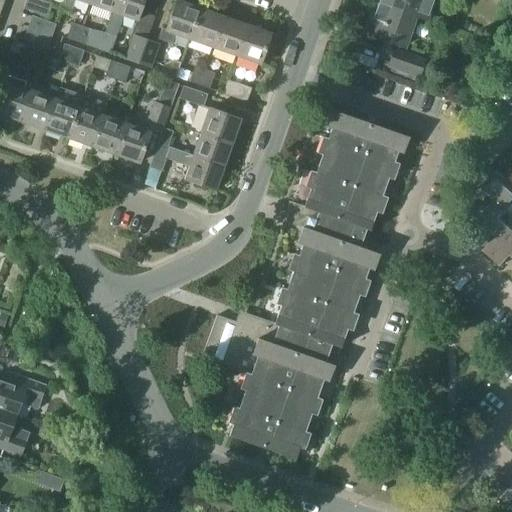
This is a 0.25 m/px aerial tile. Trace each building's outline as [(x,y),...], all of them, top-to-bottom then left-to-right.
[(25,0),(22,8),(48,17),(52,4),(47,3),(47,0),(25,0)] [(63,0),(60,9),(70,13),(75,0),(76,0),(88,4),(89,0),(63,0)] [(112,12),(116,0),(89,0),(88,4),(112,12)] [(116,0),(112,12),(105,33),(116,37),(123,17),(135,21),(143,0),(116,0)] [(174,0),(165,29),(162,28),(157,39),(171,44),(175,35),(188,40),(199,8),(175,0),(174,0)] [(375,0),(374,3),(414,17),(428,22),(435,0),(375,0)] [(414,17),(374,3),(363,33),(403,47),(414,17)] [(211,48),(222,17),(199,8),(188,40),(211,48)] [(27,28),(50,36),(54,24),(31,16),(27,28)] [(235,57),(246,25),(222,17),(211,48),(235,57)] [(80,27),(71,23),(65,39),(75,42),(76,39),(80,27)] [(258,65),(270,34),(246,25),(235,57),(258,65)] [(80,27),(76,39),(75,42),(84,46),(90,30),(80,27)] [(27,28),(24,35),(22,40),(46,48),(50,36),(27,28)] [(144,40),(133,36),(124,60),(136,64),(137,61),(144,40)] [(144,40),(137,61),(136,64),(149,68),(157,45),(144,40)] [(72,48),(63,45),(58,60),(67,64),(72,50),(72,48)] [(72,48),(72,50),(67,64),(77,67),(82,52),(72,48)] [(419,77),(424,61),(394,51),(389,67),(419,77)] [(120,65),(109,61),(104,77),(114,80),(119,68),(120,65)] [(120,65),(119,68),(114,80),(123,83),(129,68),(120,65)] [(193,67),(188,82),(188,83),(197,86),(199,82),(203,71),(193,67)] [(203,71),(199,82),(197,86),(208,89),(213,74),(203,71)] [(0,114),(20,122),(31,91),(33,85),(0,73),(0,95),(3,96),(0,103),(0,114)] [(157,103),(155,102),(147,120),(164,126),(179,84),(166,80),(165,81),(157,103)] [(222,94),(246,103),(250,89),(226,81),(222,94)] [(200,106),(203,107),(208,95),(183,86),(179,98),(200,106)] [(56,99),(55,99),(43,130),(67,138),(82,95),(59,88),(56,99)] [(31,91),(20,122),(43,130),(55,99),(31,91)] [(107,104),(82,95),(67,138),(91,147),(102,115),(103,116),(107,104)] [(231,144),(239,120),(203,107),(200,106),(191,130),(201,133),(231,144)] [(397,152),(403,154),(409,137),(332,110),(326,127),(331,129),(328,138),(322,136),(316,154),(322,156),(316,173),(310,171),(304,187),(310,189),(304,207),(294,203),(287,222),(302,228),(296,244),(302,246),(299,255),(293,253),(287,270),(292,272),(286,289),(281,287),(275,304),(280,306),(274,323),(239,311),(235,322),(216,315),(201,358),(245,373),(239,389),(245,391),(239,408),(233,406),(227,423),(233,425),(229,436),(295,460),(300,448),(305,450),(311,433),(305,431),(311,414),(317,416),(323,399),(317,398),(323,380),(329,382),(335,365),(326,362),(329,352),(338,356),(347,329),(353,331),(358,314),(353,313),(359,295),(365,297),(370,281),(365,279),(368,269),(374,271),(380,254),(360,247),(366,230),(370,231),(376,212),(382,214),(388,198),(382,196),(388,178),(394,180),(399,164),(394,162),(397,152)] [(125,124),(103,116),(102,115),(91,147),(114,155),(125,124)] [(137,164),(149,132),(125,124),(114,155),(137,164)] [(171,132),(161,128),(155,144),(166,147),(166,146),(171,132)] [(193,156),(191,155),(191,156),(222,167),(231,144),(201,133),(193,156)] [(164,158),(187,166),(182,180),(214,191),(222,167),(191,156),(191,155),(166,146),(166,147),(155,144),(147,168),(159,172),(164,158)] [(498,170),(511,182),(511,170),(505,163),(498,170)] [(511,182),(498,170),(483,187),(497,201),(508,210),(510,210),(511,208),(511,182)] [(508,210),(497,201),(479,220),(497,236),(510,224),(511,222),(511,211),(510,210),(508,210)] [(490,244),(485,250),(501,266),(511,254),(511,253),(511,225),(510,224),(497,236),(490,244)] [(13,387),(0,381),(0,409),(15,415),(19,403),(38,410),(46,386),(44,385),(17,376),(13,387)] [(0,450),(18,457),(18,456),(21,457),(30,432),(11,426),(15,415),(0,409),(0,450)]
